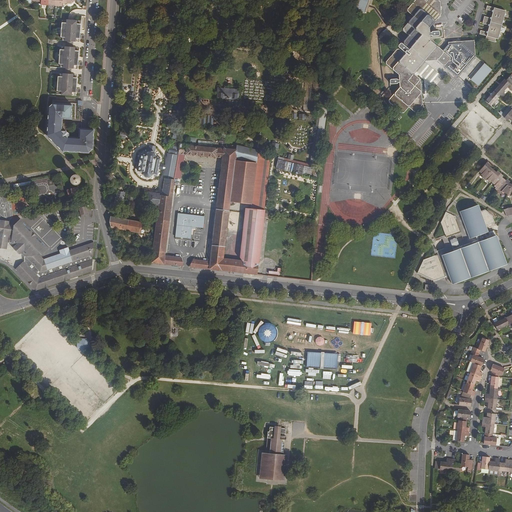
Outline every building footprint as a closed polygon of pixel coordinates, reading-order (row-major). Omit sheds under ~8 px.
[(359,0),(358,12),(368,13),(368,0),(359,0)] [(426,0),(426,1),(424,0),(414,0),(407,9),(407,11),(413,16),(403,28),(403,31),(408,35),(410,35),(412,37),(411,39),(411,41),(413,43),(411,45),(411,48),(410,49),(403,42),(401,42),(400,44),(400,46),(407,52),(406,53),(404,53),(399,48),(394,54),(392,55),(392,56),(387,62),(386,62),(386,63),(399,75),(399,79),(398,79),(397,78),(391,79),(390,80),(390,84),(392,85),(398,85),(399,83),(400,83),(400,88),(390,100),(390,102),(402,113),(404,112),(409,107),(414,112),(417,112),(421,106),(421,105),(423,105),(421,79),(419,79),(413,74),(413,73),(412,73),(406,68),(424,48),(427,51),(428,50),(432,49),(433,50),(436,47),(436,45),(430,40),(430,36),(433,35),(433,36),(438,36),(439,34),(439,32),(438,31),(433,31),(433,32),(430,32),(429,27),(441,15),(440,12),(440,11),(441,10),(440,5),(438,3),(439,2),(439,0),(438,0),(426,0)] [(506,11),(487,6),(486,10),(492,11),(493,13),(492,17),(490,18),(484,17),(483,24),(488,25),(489,27),(488,31),(486,32),(481,31),(480,34),(486,36),(485,40),(495,42),(496,39),(498,40),(506,11)] [(68,20),(66,20),(66,23),(62,23),(61,37),(65,38),(65,41),(75,42),(75,38),(79,39),(80,24),(77,24),(77,20),(68,20)] [(129,35),(119,34),(118,47),(129,47),(129,35)] [(449,44),(449,45),(447,45),(442,50),(441,50),(439,50),(436,53),(436,60),(456,77),(458,77),(475,58),(475,55),(463,44),(461,44),(461,43),(449,44)] [(75,47),(64,47),(64,50),(60,50),(59,64),(63,65),(63,68),(73,69),(74,65),(77,65),(79,51),(75,51),(75,47)] [(424,48),(406,68),(412,73),(413,73),(430,54),(427,51),(424,48)] [(471,79),(478,86),(492,70),(485,63),(471,79)] [(73,74),(62,74),(62,77),(58,77),(57,91),(61,92),(61,95),(71,96),(72,92),(75,93),(76,78),(73,78),(73,74)] [(504,79),(494,91),(499,96),(510,84),(506,80),(504,79)] [(494,91),(485,101),(490,105),(499,96),(494,91)] [(71,105),(52,104),(49,107),(47,134),(46,135),(63,152),(63,151),(88,153),(92,149),(93,130),(80,129),(79,138),(68,137),(68,134),(65,131),(61,130),(61,119),(71,119),(71,105)] [(315,154),(322,155),(330,106),(323,105),(315,154)] [(213,125),(213,115),(199,115),(198,124),(213,125)] [(306,124),(296,124),(296,126),(292,126),(292,132),(296,132),(296,133),(306,133),(306,124)] [(186,141),(180,140),(179,140),(179,142),(179,144),(178,150),(178,154),(179,154),(222,158),(217,204),(230,206),(235,159),(236,146),(228,145),(228,149),(223,148),(217,148),(216,148),(216,146),(214,146),(214,148),(204,147),(186,144),(186,141)] [(256,163),(258,151),(236,146),(235,159),(256,163)] [(146,154),(141,154),(138,172),(142,172),(142,173),(142,174),(143,175),(144,176),(144,177),(146,178),(147,178),(148,178),(149,178),(150,177),(151,176),(152,175),(152,174),(157,175),(160,157),(156,156),(156,155),(155,154),(155,153),(154,152),(153,151),(151,151),(149,151),(148,152),(147,152),(146,153),(146,154)] [(250,209),(264,210),(271,154),(258,151),(256,163),(251,204),(250,209)] [(161,194),(148,192),(146,204),(158,205),(159,195),(168,196),(171,179),(174,179),(178,156),(169,155),(164,178),(161,194)] [(256,163),(235,159),(230,201),(251,204),(256,163)] [(319,170),(278,160),(276,168),(317,178),(319,170)] [(490,165),(487,162),(478,171),(481,174),(480,175),(482,176),(481,177),(483,179),(492,169),(489,166),(490,165)] [(495,172),(492,169),(483,179),(485,181),(487,180),(488,181),(489,180),(492,182),(500,173),(497,171),(495,172)] [(503,176),(500,173),(492,182),(495,185),(494,185),(496,187),(494,188),(497,190),(498,188),(505,180),(502,177),(503,176)] [(76,176),(75,175),(73,176),(72,176),(71,178),(71,179),(71,181),(72,182),(73,183),(74,183),(76,183),(77,183),(78,182),(79,181),(79,179),(79,178),(78,176),(76,176)] [(159,195),(158,205),(151,263),(182,266),(183,263),(181,258),(164,256),(172,197),(174,180),(174,179),(171,179),(168,196),(159,195)] [(509,182),(506,180),(505,180),(498,188),(503,192),(507,194),(511,185),(508,183),(509,182)] [(77,187),(67,190),(69,197),(79,194),(77,187)] [(135,194),(128,192),(125,204),(133,206),(135,194)] [(85,199),(77,201),(78,207),(86,205),(85,199)] [(86,206),(79,208),(81,215),(88,213),(86,206)] [(455,218),(446,211),(441,222),(445,234),(440,236),(441,239),(442,238),(445,245),(444,248),(436,251),(436,249),(434,250),(436,255),(426,258),(419,273),(434,281),(449,276),(452,283),(506,263),(494,230),(489,232),(489,234),(487,235),(485,231),(487,230),(485,225),(495,222),(491,213),(483,209),(478,211),(478,209),(476,209),(476,208),(461,214),(461,215),(460,215),(461,218),(455,220),(455,218)] [(216,209),(210,262),(193,259),(190,264),(190,267),(257,275),(258,260),(252,259),(252,260),(251,262),(244,261),(223,259),(229,210),(216,209)] [(264,210),(250,209),(248,231),(261,232),(264,210)] [(204,216),(178,213),(176,237),(191,239),(192,227),(203,228),(204,216)] [(142,223),(110,217),(110,222),(111,227),(140,233),(142,223)] [(0,247),(3,248),(7,245),(7,243),(11,243),(14,246),(13,248),(19,254),(21,253),(24,257),(24,262),(23,261),(15,269),(35,290),(36,289),(37,290),(89,273),(88,270),(92,269),(92,259),(91,260),(90,255),(93,254),(94,242),(69,251),(72,261),(62,264),(62,263),(60,263),(59,263),(58,263),(57,264),(57,265),(57,266),(47,270),(45,263),(40,258),(40,255),(41,255),(46,251),(46,247),(22,221),(18,221),(13,225),(9,225),(10,221),(0,220),(0,222),(0,247)] [(244,261),(251,262),(252,260),(252,259),(258,260),(261,232),(248,231),(247,231),(244,261)] [(45,263),(47,270),(57,266),(57,265),(57,264),(58,263),(59,263),(60,263),(62,263),(62,264),(72,261),(69,251),(68,247),(59,250),(60,254),(44,259),(41,255),(40,255),(40,258),(45,263)] [(426,258),(423,259),(417,273),(419,273),(426,258)] [(505,317),(493,323),(497,330),(508,324),(505,317)] [(489,340),(482,338),(477,348),(473,347),(472,350),(479,353),(480,350),(484,351),(486,347),(487,347),(488,345),(487,345),(489,340)] [(86,340),(81,340),(77,342),(77,348),(81,351),(86,351),(90,348),(89,343),(86,340)] [(479,353),(472,350),(470,354),(472,355),(469,361),(473,363),(481,366),(483,359),(477,357),(479,353)] [(481,366),(473,363),(469,372),(480,376),(482,372),(479,371),(481,366)] [(504,368),(492,364),(489,371),(491,371),(491,376),(498,377),(498,374),(501,375),(504,368)] [(480,376),(469,372),(466,382),(473,385),(476,379),(479,380),(480,376)] [(498,377),(491,376),(490,381),(489,381),(489,382),(490,383),(489,388),(496,389),(498,377)] [(473,385),(466,382),(462,391),(466,393),(473,396),(475,392),(471,390),(473,385)] [(496,389),(489,388),(488,393),(485,393),(484,398),(496,399),(497,389),(496,389)] [(473,396),(466,393),(464,398),(459,397),(458,405),(470,406),(471,399),(472,399),(473,396)] [(496,399),(484,398),(484,402),(487,402),(487,408),(495,409),(496,399)] [(469,410),(457,409),(456,416),(459,417),(458,420),(465,421),(466,418),(468,418),(469,410)] [(494,414),(486,413),(485,418),(482,418),(481,422),(493,424),(494,414)] [(458,420),(457,420),(456,430),(468,431),(469,427),(465,427),(465,421),(458,420)] [(493,424),(481,422),(481,426),(484,427),(484,433),(491,434),(492,434),(493,424)] [(275,427),(270,427),(269,432),(268,431),(267,438),(271,438),(270,441),(270,451),(269,460),(282,462),(283,455),(283,452),(281,452),(282,442),(282,439),(286,440),(286,436),(280,436),(280,433),(285,434),(285,428),(281,428),(280,429),(279,429),(279,428),(276,427),(275,428),(274,428),(275,427)] [(468,436),(468,431),(456,430),(455,440),(463,441),(464,435),(468,436)] [(491,434),(484,433),(482,443),(494,445),(495,438),(491,437),(491,434)] [(282,462),(269,460),(269,453),(262,453),(260,478),(283,480),(286,455),(283,455),(282,462)] [(468,455),(461,454),(460,463),(460,466),(467,467),(467,469),(470,469),(471,461),(468,461),(468,455)] [(489,457),(481,456),(480,462),(477,462),(476,470),(479,470),(480,468),(487,469),(488,461),(489,457)] [(449,470),(450,459),(446,458),(445,462),(439,461),(435,461),(435,469),(438,469),(449,470)] [(493,461),(488,461),(487,469),(497,470),(498,462),(499,458),(494,458),(493,461)] [(454,459),(450,459),(449,470),(459,471),(460,466),(460,463),(454,463),(454,459)] [(504,463),(498,462),(497,470),(507,472),(508,460),(504,459),(504,463)]
